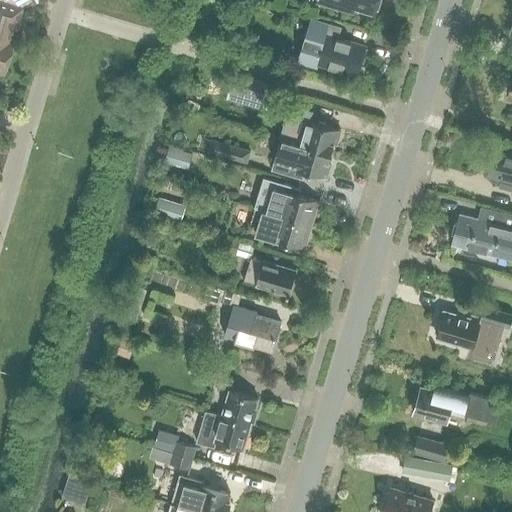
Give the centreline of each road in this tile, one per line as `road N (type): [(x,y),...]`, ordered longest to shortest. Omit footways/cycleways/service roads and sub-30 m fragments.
road 1 (residential): [(298,511),(453,0)]
road 2 (residential): [(0,226),(67,0)]
